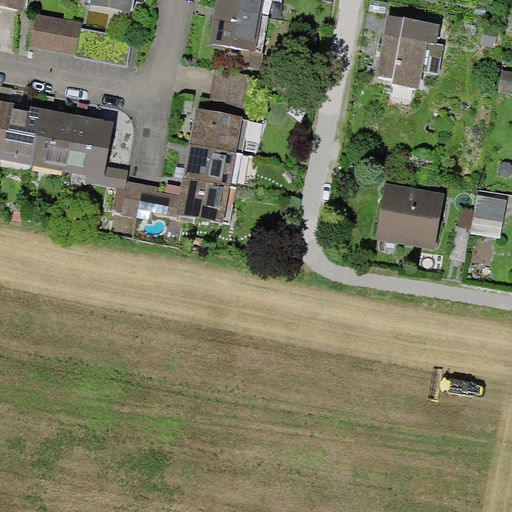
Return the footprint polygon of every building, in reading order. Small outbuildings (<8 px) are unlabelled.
[(133,0),(87,0),(87,3),(131,12),(133,0)] [(264,0),(216,0),(215,3),(262,13),(264,0)] [(269,14),(215,3),(207,42),(243,49),(240,64),(258,67),(269,14)] [(45,51),(51,16),(35,13),(28,48),(45,51)] [(65,19),(51,16),(45,51),(59,53),(65,19)] [(81,22),(65,19),(59,53),(75,56),(80,27),(81,22)] [(445,31),(385,22),(375,88),(418,95),(421,76),(437,79),(445,31)] [(131,37),(80,27),(75,56),(126,67),(131,37)] [(215,68),(212,83),(246,89),(249,74),(215,68)] [(511,75),(501,75),(498,97),(511,98),(511,75)] [(246,89),(212,83),(208,109),(197,107),(190,141),(237,150),(246,89)] [(0,151),(9,102),(0,100),(0,151)] [(42,108),(9,102),(0,151),(0,158),(32,165),(42,108)] [(73,113),(42,108),(32,165),(63,170),(73,113)] [(114,120),(73,113),(63,170),(90,175),(88,182),(126,189),(128,182),(130,170),(106,166),(114,120)] [(237,150),(190,141),(184,175),(230,184),(237,150)] [(230,184),(184,175),(181,195),(177,214),(223,223),(230,184)] [(157,187),(128,182),(126,189),(121,214),(154,220),(155,215),(176,219),(177,214),(181,195),(156,191),(157,187)] [(387,193),(380,244),(433,252),(440,201),(387,193)] [(507,207),(477,201),(470,240),(499,246),(507,207)]
